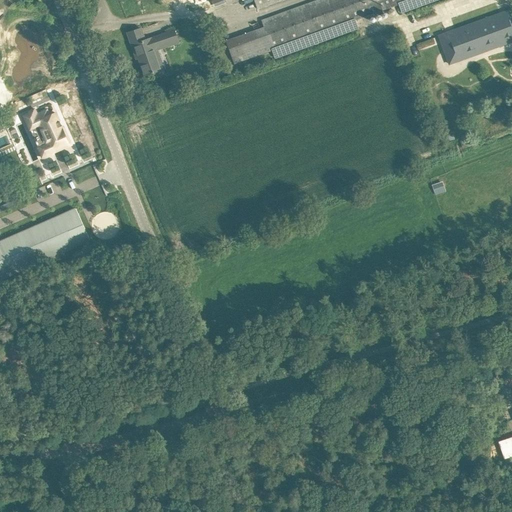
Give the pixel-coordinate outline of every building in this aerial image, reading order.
[(211,0),(213,4),(224,0),(254,0),(258,10),(284,0),(211,0)] [(264,26),(227,40),(235,63),(409,0),(316,0),(262,20),(264,26)] [(511,8),(439,35),(449,63),(468,56),(466,53),(511,36),(511,8)] [(137,30),(128,33),(136,58),(140,57),(143,65),(141,65),(145,75),(165,68),(159,50),(178,43),(172,27),(167,29),(168,33),(145,41),(141,28),(137,30)] [(56,113),(47,117),(37,121),(50,149),(68,141),(56,113)] [(435,194),(446,192),(444,181),(433,183),(435,194)] [(0,210),(0,211),(34,197),(32,192),(0,205),(0,210)] [(76,209),(67,213),(0,242),(0,273),(2,278),(90,239),(79,215),(80,215),(79,212),(78,213),(76,209)] [(511,437),(500,442),(503,451),(505,458),(511,455),(511,437)]
